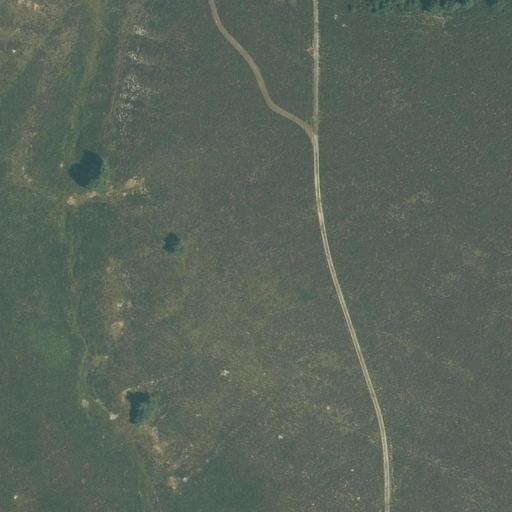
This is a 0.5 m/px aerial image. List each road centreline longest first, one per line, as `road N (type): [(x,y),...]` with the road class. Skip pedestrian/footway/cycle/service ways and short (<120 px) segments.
road 1 (track): [(316,139),(320,224),(381,428),(386,511)]
road 2 (track): [(211,0),(274,107),(316,139)]
road 3 (track): [(314,0),(316,139)]
